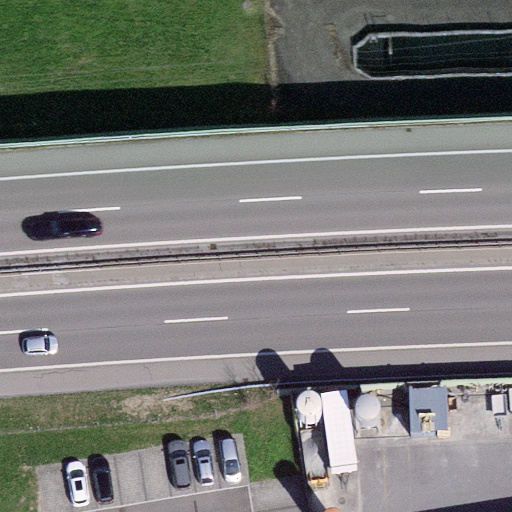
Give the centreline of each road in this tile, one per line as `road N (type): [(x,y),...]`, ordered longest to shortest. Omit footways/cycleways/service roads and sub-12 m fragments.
road 1 (motorway): [(511,187),(0,215)]
road 2 (motorway): [(0,336),(511,308)]
